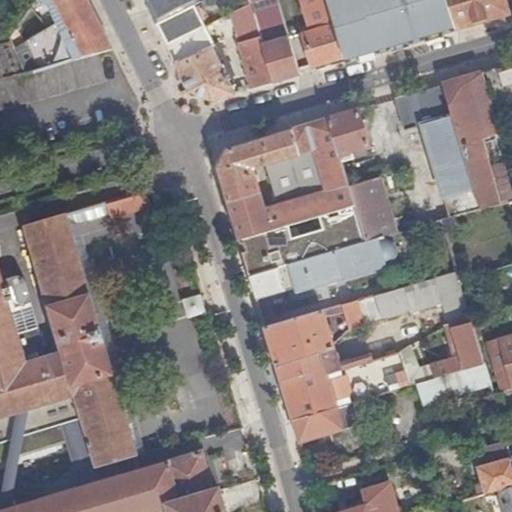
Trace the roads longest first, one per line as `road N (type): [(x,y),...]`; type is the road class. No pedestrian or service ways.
road 1 (residential): [(180,136),(295,511)]
road 2 (residential): [(180,136),(511,42)]
road 3 (residential): [(111,0),(180,136)]
